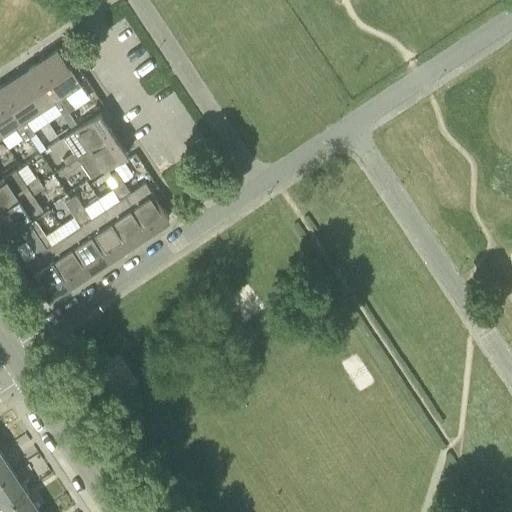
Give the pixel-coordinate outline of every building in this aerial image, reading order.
[(66,93),(81,83),(57,48),(37,61),(69,109),(74,106),(66,93)] [(63,113),(69,109),(37,61),(17,74),(41,110),(55,101),(63,113)] [(27,119),(41,110),(17,74),(0,85),(0,90),(30,136),(35,132),(27,119)] [(24,139),(30,136),(0,90),(0,134),(1,136),(16,127),(24,139)] [(62,157),(66,163),(113,132),(99,111),(64,135),(74,150),(62,157)] [(81,161),(91,176),(126,152),(113,132),(66,163),(56,170),(59,175),(81,161)] [(0,176),(0,205),(40,179),(37,174),(26,182),(16,167),(0,176)] [(116,182),(149,229),(168,215),(147,183),(145,180),(130,190),(116,169),(110,173),(116,182)] [(0,220),(7,231),(43,207),(33,192),(44,185),(40,179),(0,205),(0,220)] [(129,242),(149,229),(116,182),(111,186),(119,197),(105,206),(129,242)] [(109,255),(129,242),(105,206),(91,216),(75,193),(70,196),(109,255)] [(89,268),(109,255),(70,196),(64,200),(80,223),(65,233),(89,268)] [(69,281),(89,268),(65,233),(51,242),(36,219),(31,223),(33,226),(69,281)] [(49,294),(69,281),(33,226),(28,230),(40,249),(25,259),(49,294)] [(0,449),(0,475),(12,468),(0,449)] [(0,497),(4,503),(26,488),(12,468),(0,475),(0,497)] [(9,511),(34,511),(40,509),(26,488),(4,503),(9,511)]
